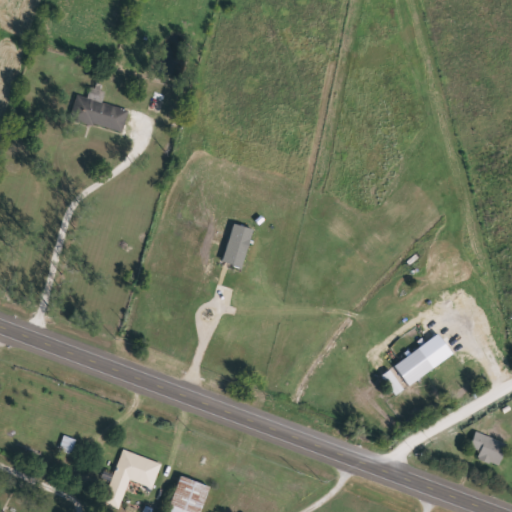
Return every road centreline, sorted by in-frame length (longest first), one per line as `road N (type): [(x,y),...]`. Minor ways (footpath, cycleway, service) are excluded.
road 1 (primary): [(0,320),(511,511)]
road 2 (residential): [(511,382),(410,441),(392,466)]
